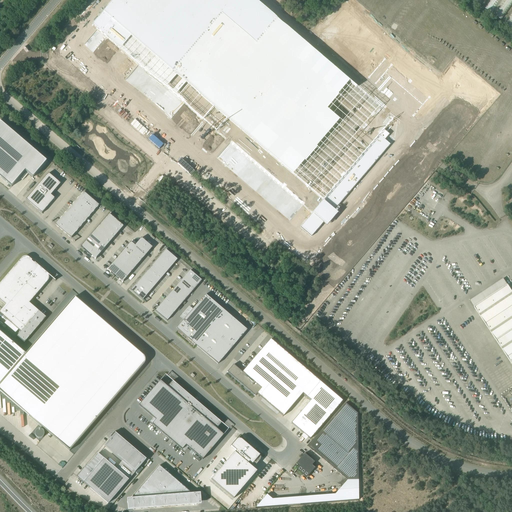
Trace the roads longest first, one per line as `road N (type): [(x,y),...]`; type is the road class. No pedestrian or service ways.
road 1 (unclassified): [(23,240),(281,462),(296,444),(0,191)]
road 2 (unclassified): [(364,403),(0,92)]
road 3 (unknown): [(152,457),(208,500),(137,511)]
road 4 (unknown): [(63,478),(109,424),(152,457)]
